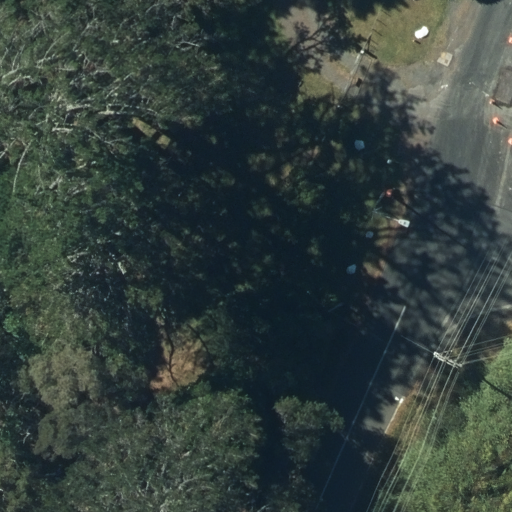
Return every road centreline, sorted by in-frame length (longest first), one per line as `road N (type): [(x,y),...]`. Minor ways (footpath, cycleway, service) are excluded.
road 1 (residential): [(447,211),(315,511)]
road 2 (residential): [(511,40),(447,211)]
